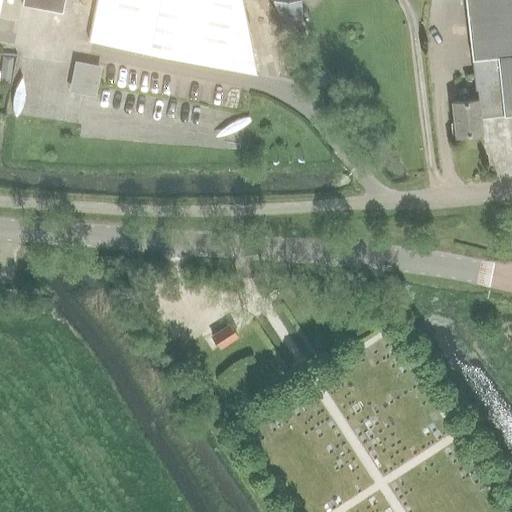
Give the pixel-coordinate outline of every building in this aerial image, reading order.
[(21,0),(21,3),(62,11),(64,0),(95,0),(88,40),(257,75),(242,0),(21,0)] [(511,113),(511,0),(464,0),(471,59),(472,59),(476,98),(468,99),(467,91),(457,92),(458,100),(451,101),(455,135),(481,132),(479,117),(503,114),(503,115),(511,113)] [(290,56),(288,48),(286,36),(275,38),(282,76),(293,74),(290,56)] [(1,69),(10,71),(12,58),(3,56),(1,69)] [(76,63),(71,88),(94,92),(98,68),(76,63)] [(219,346),(236,335),(229,325),(212,336),(219,346)]
